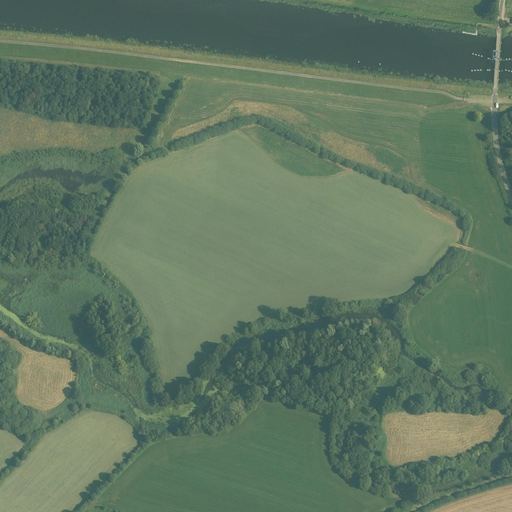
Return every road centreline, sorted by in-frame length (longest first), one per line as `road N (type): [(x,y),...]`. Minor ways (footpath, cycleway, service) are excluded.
road 1 (unclassified): [(494,101),(0,40)]
road 2 (track): [(0,57),(201,79)]
